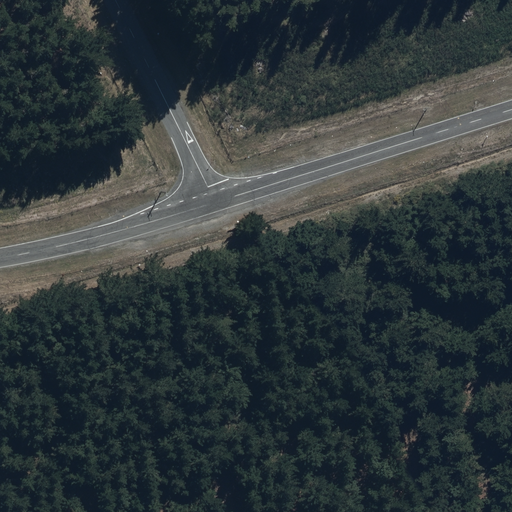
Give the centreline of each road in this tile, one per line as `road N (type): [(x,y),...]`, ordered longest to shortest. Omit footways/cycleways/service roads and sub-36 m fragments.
road 1 (tertiary): [(212,201),(511,108)]
road 2 (residential): [(115,0),(212,201)]
road 3 (tertiary): [(0,258),(212,201)]
